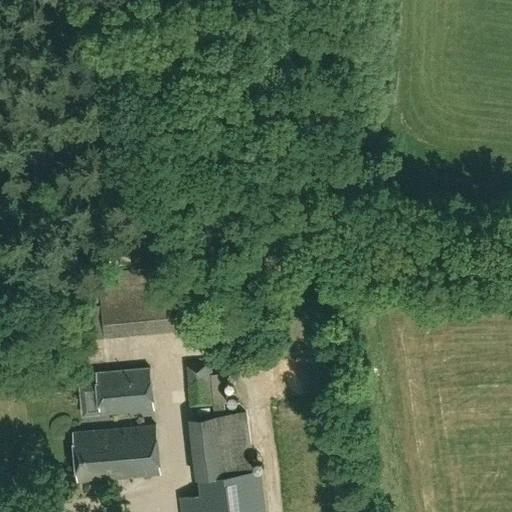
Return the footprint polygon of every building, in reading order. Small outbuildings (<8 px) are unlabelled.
[(105,307),(106,321),(153,319),(152,304),(105,307)] [(214,351),(187,354),(192,394),(226,390),(223,369),(216,370),(214,351)] [(151,368),(96,373),(100,413),(154,408),(151,368)] [(263,511),(258,471),(254,471),(246,411),(193,418),(201,494),(180,497),(182,511),(263,511)] [(157,425),(74,432),(78,480),(161,473),(157,425)]
